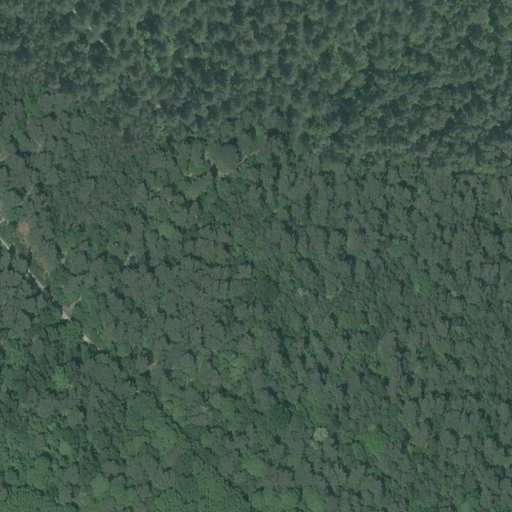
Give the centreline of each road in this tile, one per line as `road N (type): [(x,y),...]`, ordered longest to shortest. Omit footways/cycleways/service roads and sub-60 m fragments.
road 1 (track): [(63,318),(231,511)]
road 2 (track): [(220,178),(63,318)]
